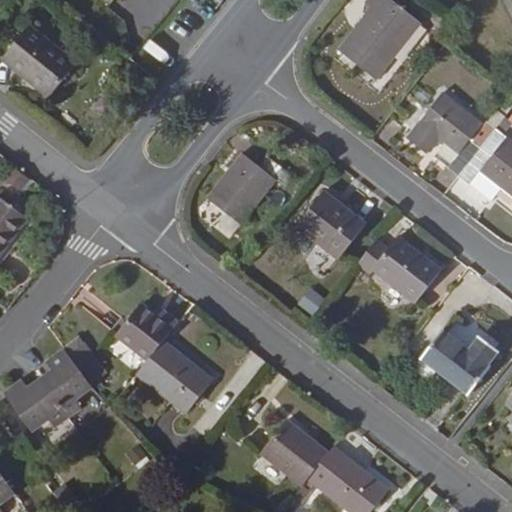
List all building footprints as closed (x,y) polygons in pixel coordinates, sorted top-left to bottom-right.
[(371,7),(338,49),(377,80),(422,23),(393,0),(365,0),(365,2),(371,7)] [(30,24),(1,59),(49,98),(77,63),(30,24)] [(511,91),(497,109),(505,116),(511,107),(511,91)] [(443,92),(407,139),(427,155),(439,139),(458,154),(450,164),(448,166),(459,175),(494,132),(485,125),(443,92)] [(497,109),(485,125),(494,132),(497,127),(499,125),(505,117),(505,116),(497,109)] [(505,117),(499,125),(507,131),(511,124),(511,122),(508,120),(505,117)] [(511,138),(508,136),(497,127),(494,132),(459,175),(470,184),(491,201),(501,188),(511,196),(511,138)] [(445,144),(437,153),(450,164),(458,154),(445,144)] [(259,166),(242,152),(207,197),(242,225),(277,181),(286,188),(295,177),(268,155),(259,166)] [(324,189),(296,226),(339,259),(367,222),(324,189)] [(0,255),(28,219),(0,195),(0,255)] [(361,266),(369,274),(372,271),(416,304),(443,269),(398,235),(388,249),(379,242),(361,266)] [(145,359),(133,374),(184,413),(212,378),(162,339),(172,326),(150,309),(140,301),(115,334),(145,359)] [(150,309),(172,326),(175,321),(154,304),(150,309)] [(446,327),(421,359),(468,395),(492,365),(490,364),(500,352),(479,336),(472,345),(446,327)] [(64,346),(68,352),(80,343),(75,337),(64,346)] [(80,343),(68,352),(90,380),(101,371),(80,343)] [(62,347),(45,361),(51,370),(27,388),(21,379),(2,393),(8,402),(31,432),(48,420),(54,428),(81,409),(75,400),(93,387),(63,350),(62,347)] [(90,380),(95,386),(106,377),(101,371),(90,380)] [(385,378),(379,385),(393,395),(398,388),(385,378)] [(345,511),(370,511),(387,490),(332,446),(329,451),(286,417),(259,450),(302,485),(306,480),(345,511)] [(0,504),(15,494),(0,472),(0,511),(2,511),(0,508),(0,504)]
